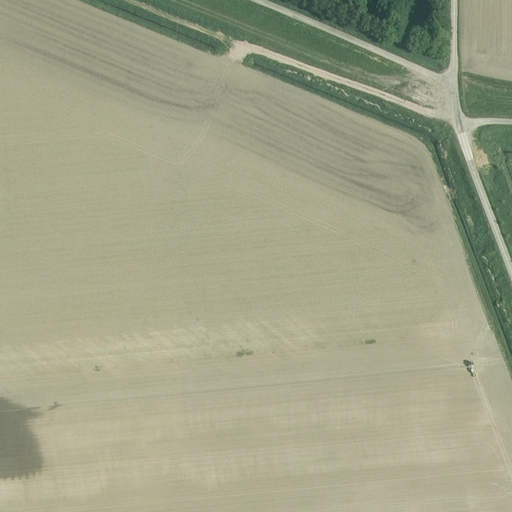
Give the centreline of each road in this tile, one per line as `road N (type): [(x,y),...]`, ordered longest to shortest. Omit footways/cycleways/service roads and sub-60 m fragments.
road 1 (unclassified): [(261,0),(453,81)]
road 2 (unclassified): [(511,274),(461,136),(453,81)]
